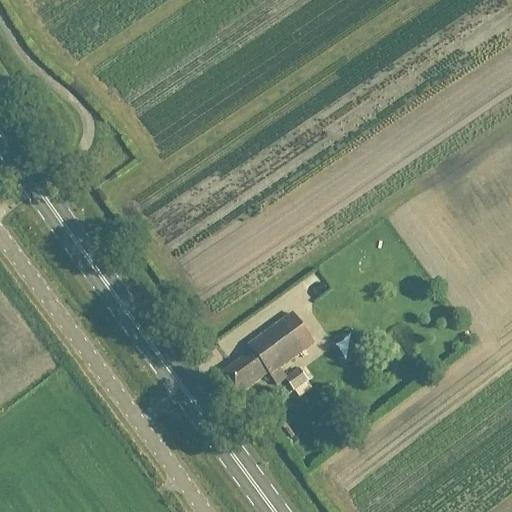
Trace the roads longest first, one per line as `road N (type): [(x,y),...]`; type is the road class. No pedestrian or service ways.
road 1 (primary): [(275,511),(0,130)]
road 2 (unclassified): [(206,511),(0,229)]
